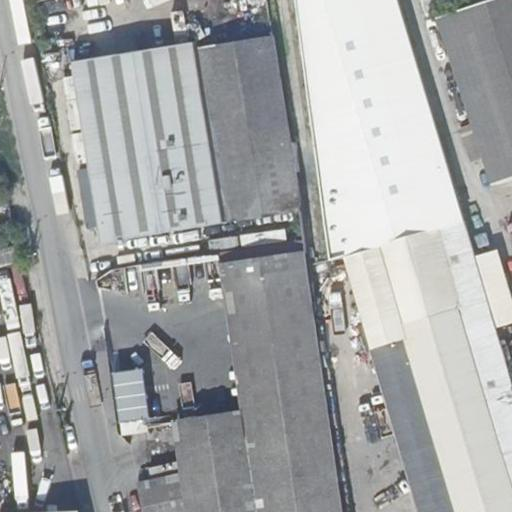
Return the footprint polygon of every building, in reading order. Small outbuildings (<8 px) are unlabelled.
[(457,301),(511,479),(511,363),(481,260),(416,49),(399,0),(298,0),(329,256),(349,249),(385,239),(407,316),(457,301)] [(511,0),(480,0),(441,13),(497,180),(511,175),(511,0)] [(199,50),(225,225),(299,213),(272,40),(199,50)] [(198,44),(73,62),(104,245),(225,225),(199,50),(198,44)] [(511,511),(511,479),(457,301),(407,316),(385,239),(349,249),(360,287),(361,292),(429,511),(511,511)] [(222,252),(151,261),(153,273),(194,268),(201,318),(232,313),(246,416),(176,426),(184,475),(190,511),(313,511),(309,486),(248,494),(241,444),(331,431),(306,252),(223,264),(222,252)] [(309,486),(313,511),(342,511),(331,431),(241,444),(248,494),(309,486)] [(190,511),(184,475),(141,485),(147,511),(190,511)]
